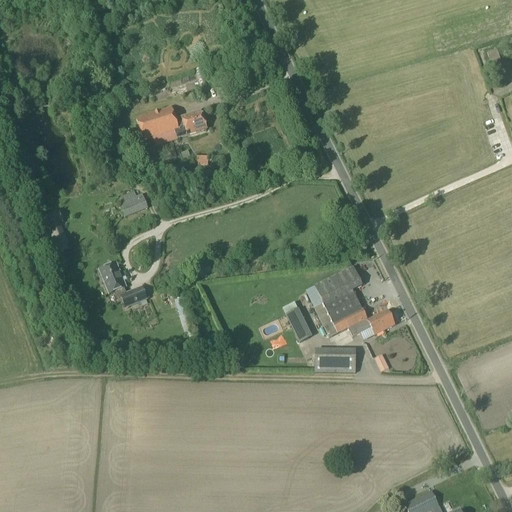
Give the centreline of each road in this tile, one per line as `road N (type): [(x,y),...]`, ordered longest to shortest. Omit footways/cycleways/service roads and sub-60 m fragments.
road 1 (tertiary): [(508,511),(255,0)]
road 2 (unknown): [(159,229),(335,162)]
road 3 (track): [(511,162),(368,227)]
